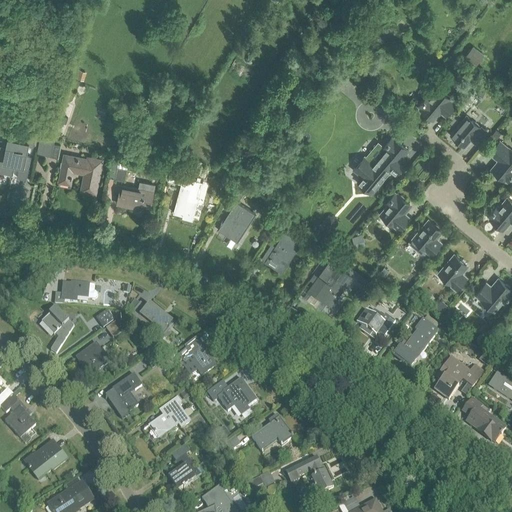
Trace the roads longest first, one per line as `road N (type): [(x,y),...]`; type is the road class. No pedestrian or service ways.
road 1 (residential): [(511,501),(232,300),(187,278),(1,236)]
road 2 (residential): [(137,511),(0,342)]
road 3 (residential): [(511,266),(444,207),(456,160),(427,136)]
